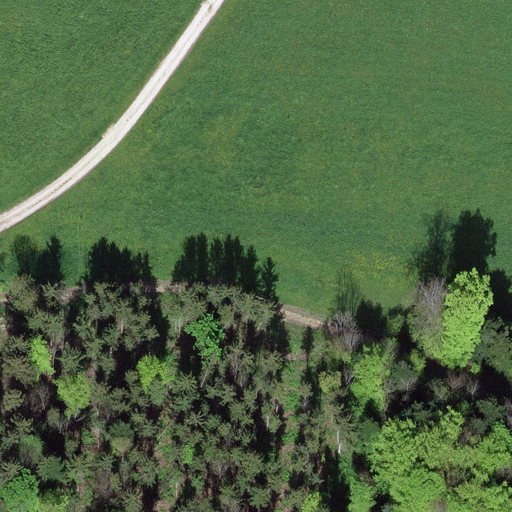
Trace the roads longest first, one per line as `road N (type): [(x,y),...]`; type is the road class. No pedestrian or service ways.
road 1 (track): [(511,392),(364,341),(234,283),(117,281),(0,292)]
road 2 (track): [(0,223),(50,200),(122,124),(169,49),(212,0)]
